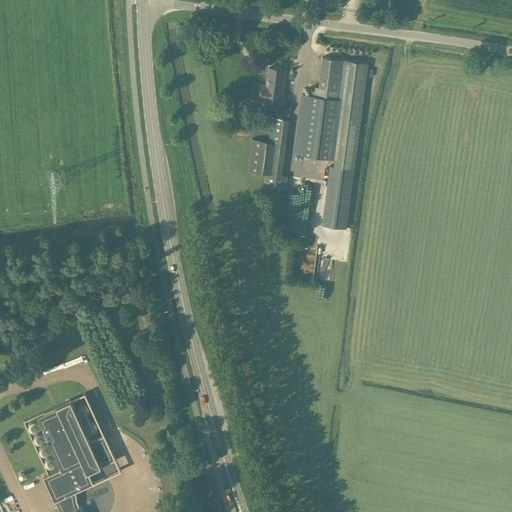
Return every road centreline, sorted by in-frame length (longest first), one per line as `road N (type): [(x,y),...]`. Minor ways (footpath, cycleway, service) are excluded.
road 1 (tertiary): [(223,459),(165,217),(142,0)]
road 2 (unclassified): [(511,51),(142,0)]
